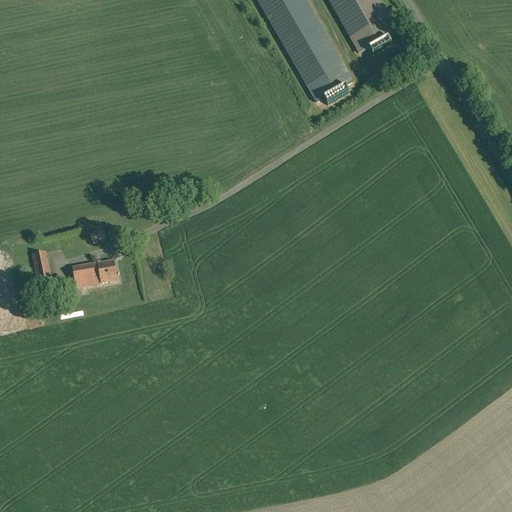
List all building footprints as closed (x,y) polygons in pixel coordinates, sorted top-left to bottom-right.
[(353,82),(305,0),(256,0),(316,104),(324,99),(345,87),(353,82)] [(397,33),(378,0),(328,0),(360,55),(369,49),(388,39),(397,33)] [(388,39),(369,49),(373,56),(392,45),(388,39)] [(349,94),(345,87),(324,99),(328,106),(349,94)] [(46,253),(30,255),(37,292),(52,289),(46,253)] [(115,261),(98,264),(102,285),(118,282),(115,261)] [(98,264),(74,268),(78,290),(102,285),(98,264)]
